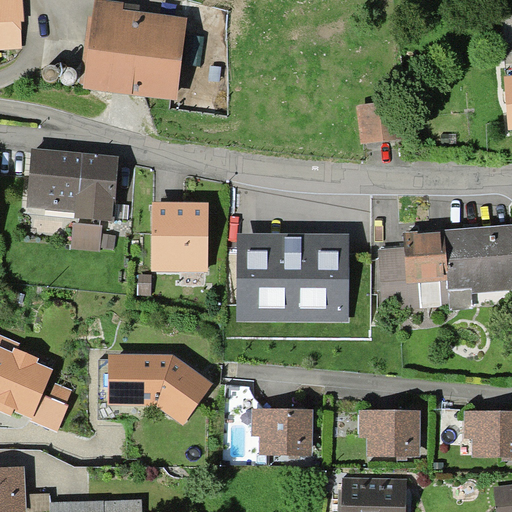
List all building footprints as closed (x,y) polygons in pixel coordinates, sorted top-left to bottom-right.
[(0,0),(0,49),(19,48),(17,22),(13,23),(11,0),(0,0)] [(96,7),(86,87),(171,98),(180,32),(115,24),(117,9),(96,7)] [(41,73),(40,76),(41,82),(46,85),(48,86),(52,85),(57,81),(57,79),(57,75),(57,73),(54,70),(52,69),(47,69),(44,70),(41,73)] [(60,73),(58,76),(58,81),(60,85),(63,87),(65,88),(71,87),(75,83),(75,77),(72,72),(69,71),(66,70),(64,71),(60,73)] [(363,144),(398,140),(394,105),(359,109),(363,144)] [(115,163),(30,155),(25,206),(75,212),(75,221),(111,224),(115,163)] [(203,263),(203,212),(153,212),(153,267),(185,267),(185,262),(203,263)] [(511,252),(510,230),(442,235),(447,290),(511,284),(511,252)] [(378,255),(382,311),(448,305),(447,290),(442,235),(402,238),(403,253),(378,255)] [(345,236),(239,236),(239,315),(345,316),(345,236)] [(0,412),(12,417),(14,413),(30,420),(51,372),(35,365),(37,361),(17,352),(20,345),(0,336),(0,412)] [(168,360),(108,360),(107,404),(154,405),(178,421),(205,385),(168,360)] [(305,454),(306,416),(265,415),(265,435),(262,435),(262,454),(305,454)] [(413,417),(374,416),(373,416),(372,436),(370,436),(370,455),(413,455),(413,417)] [(511,456),(511,417),(478,417),(478,437),(475,437),(475,456),(511,456)] [(0,511),(139,511),(139,503),(48,505),(48,498),(21,499),(20,470),(13,470),(13,469),(0,469),(0,511)] [(403,511),(405,482),(340,480),(339,511),(403,511)] [(511,511),(511,490),(495,492),(497,511),(511,511)]
